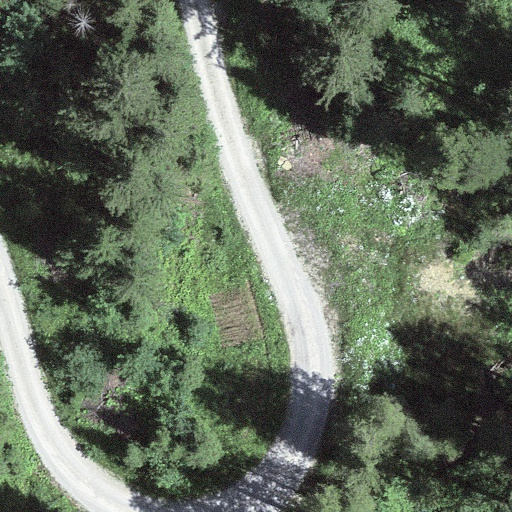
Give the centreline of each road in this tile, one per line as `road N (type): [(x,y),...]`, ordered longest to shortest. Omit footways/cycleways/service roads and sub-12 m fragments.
road 1 (track): [(164,0),(314,366),(250,511)]
road 2 (track): [(144,511),(74,486),(0,321)]
